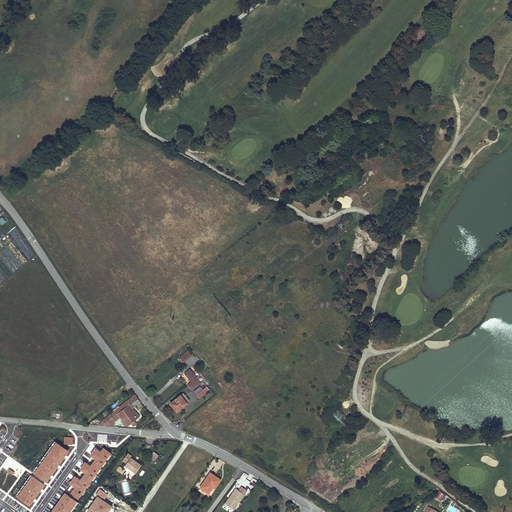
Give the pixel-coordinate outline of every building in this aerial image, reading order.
[(191,355),(188,351),(180,357),(184,361),(191,355)] [(192,383),(198,378),(191,370),(185,375),(192,383)] [(190,386),(198,379),(198,378),(192,383),(189,385),(190,386)] [(202,383),(198,379),(190,386),(193,390),(202,383)] [(184,394),(171,404),(176,412),(183,406),(183,405),(189,400),(184,394)] [(135,396),(99,426),(107,427),(115,428),(115,425),(113,422),(120,417),(128,426),(139,417),(132,408),(130,409),(128,406),(137,398),(135,396)] [(132,408),(140,401),(137,398),(128,406),(130,409),(132,408)] [(333,415),(338,420),(342,415),(337,410),(333,415)] [(69,451),(55,442),(35,472),(48,481),(69,451)] [(110,453),(103,448),(100,452),(95,448),(89,455),(94,459),(90,464),(84,459),(77,468),(84,473),(80,479),(75,475),(70,483),(76,487),(71,493),(78,498),(110,453)] [(149,457),(155,461),(159,455),(154,451),(149,457)] [(128,452),(123,459),(127,462),(125,464),(136,472),(141,464),(131,457),(132,455),(128,452)] [(122,474),(125,470),(119,466),(116,470),(122,474)] [(210,473),(200,487),(209,493),(213,486),(215,488),(221,480),(210,473)] [(45,484),(31,476),(17,499),(30,507),(45,484)] [(236,510),(245,493),(234,488),(225,505),(236,510)] [(104,500),(108,494),(100,489),(86,511),(109,511),(113,506),(104,500)] [(440,501),(445,495),(439,490),(434,496),(440,501)] [(69,511),(77,501),(63,492),(49,511),(69,511)]
